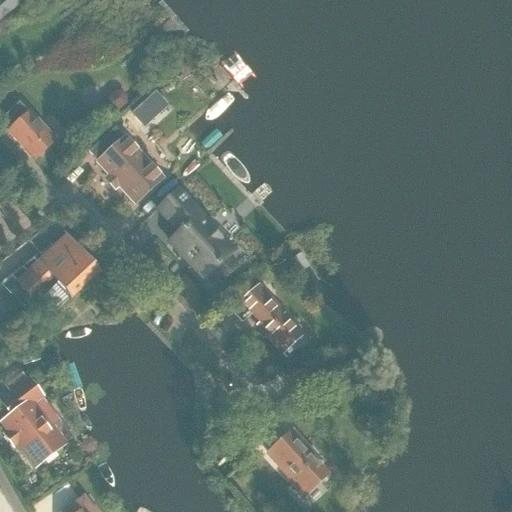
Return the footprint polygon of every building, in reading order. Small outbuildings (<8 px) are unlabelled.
[(0,0),(0,18),(2,21),(14,10),(25,0),(0,0)] [(163,104),(154,94),(134,111),(143,122),(163,104)] [(28,113),(18,103),(2,118),(11,129),(23,143),(20,145),(34,160),(55,141),(29,113),(28,113)] [(123,138),(114,128),(88,152),(97,161),(95,163),(106,176),(103,179),(114,192),(118,189),(134,207),(164,179),(125,136),(123,138)] [(178,190),(160,207),(182,230),(172,240),(206,277),(210,273),(218,283),(236,267),(227,257),(231,254),(198,218),(201,215),(178,190)] [(66,237),(52,221),(0,262),(0,284),(10,277),(16,284),(28,296),(49,276),(70,299),(99,271),(67,236),(66,237)] [(264,296),(259,290),(233,314),(241,323),(250,314),(264,329),(261,331),(278,349),(296,333),(279,315),(282,312),(265,294),(264,296)] [(292,391),(311,383),(306,372),(287,380),(292,391)] [(35,470),(67,445),(35,404),(44,398),(29,378),(0,400),(0,404),(8,415),(0,421),(0,425),(6,433),(2,436),(12,450),(16,447),(35,470)] [(326,477),(312,462),(315,459),(291,433),(268,454),(306,496),(326,477)] [(93,511),(83,498),(64,511),(93,511)]
